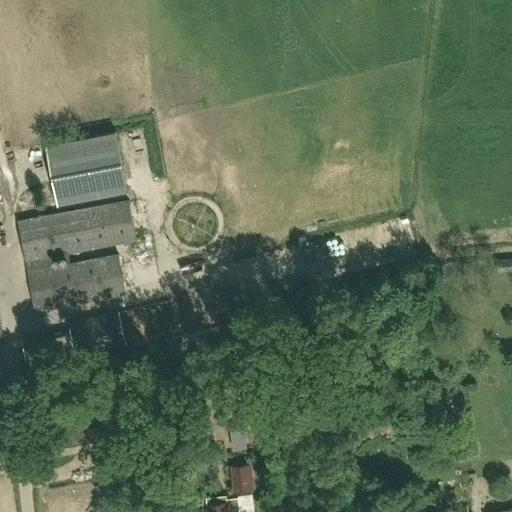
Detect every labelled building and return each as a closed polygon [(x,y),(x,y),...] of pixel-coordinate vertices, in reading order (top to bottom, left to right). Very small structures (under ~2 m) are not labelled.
[(248,269),(203,34),(6,71),(52,307),(248,269)] [(511,257),(496,259),(497,272),(511,270),(511,257)] [(109,447),(109,428),(78,428),(77,447),(109,447)] [(252,488),(251,462),(231,463),(233,490),(252,488)] [(208,511),(239,511),(238,496),(226,498),(226,495),(207,497),(208,511)]
